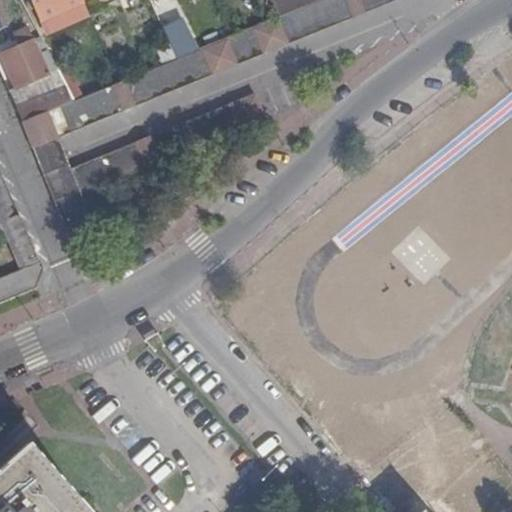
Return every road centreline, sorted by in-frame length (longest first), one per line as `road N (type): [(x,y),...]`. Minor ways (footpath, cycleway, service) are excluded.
road 1 (residential): [(161,281),(396,86),(511,3)]
road 2 (residential): [(161,281),(347,511)]
road 3 (residential): [(208,511),(208,489),(84,320)]
